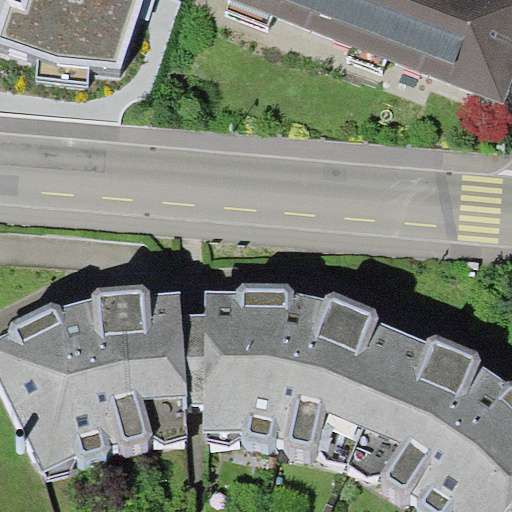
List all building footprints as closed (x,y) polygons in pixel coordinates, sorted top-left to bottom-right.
[(22,0),(22,1),(17,0),(6,0),(0,17),(0,43),(39,57),(56,63),(89,66),(121,68),(138,16),(143,3),(144,0),(22,0)] [(155,0),(144,0),(143,3),(138,16),(149,20),(155,0)] [(273,15),(236,0),(231,0),(227,9),(269,26),(273,15)] [(511,79),(511,0),(236,0),(273,15),(352,45),(387,59),(503,103),(511,79)] [(387,59),(352,45),(348,56),(383,70),(387,59)] [(88,83),(89,66),(56,63),(39,57),(37,77),(88,83)] [(346,465),(401,331),(378,320),(381,316),(375,307),(335,290),(328,294),(323,298),(295,292),(295,288),(288,283),(243,281),(236,289),(204,290),(205,312),(182,313),(187,404),(205,404),(202,433),(206,433),(206,442),(229,446),(239,443),(241,437),(270,442),(277,439),(283,439),(290,446),(311,449),(316,447),(327,460),(346,465)] [(7,333),(0,336),(0,383),(42,472),(48,479),(69,472),(76,456),(86,459),(108,453),(111,446),(118,442),(127,445),(142,442),(151,436),(167,444),(188,437),(187,404),(182,313),(180,292),(150,294),(150,289),(144,283),(99,286),(92,293),(92,299),(62,307),(60,303),(49,302),(10,322),(7,333)] [(401,331),(346,465),(368,476),(380,473),(382,482),(401,494),(410,491),(419,500),(419,509),(425,511),(511,511),(511,381),(508,382),(479,363),(482,358),(477,349),(437,333),(428,336),(425,341),(401,331)]
